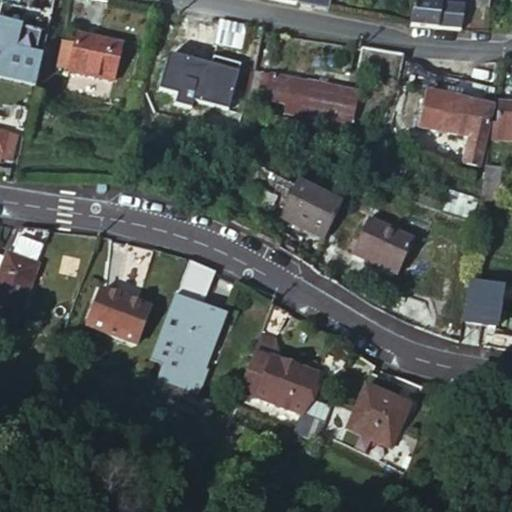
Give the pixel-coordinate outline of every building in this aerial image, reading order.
[(13,2),(6,0),(1,0),(0,6),(0,29),(6,31),(13,2)] [(329,0),(296,0),(295,3),(328,9),(329,0)] [(412,0),(408,24),(408,25),(458,31),(459,30),(462,9),(437,5),(437,0),(412,0)] [(467,0),(467,4),(491,8),(492,3),(491,0),(467,0)] [(223,20),(223,23),(219,43),(243,48),(248,24),(223,20)] [(121,46),(77,35),(70,69),(113,79),(121,46)] [(0,75),(37,84),(43,57),(28,53),(31,39),(19,36),(15,51),(0,46),(0,75)] [(402,56),(361,50),(357,75),(374,77),(373,84),(397,88),(397,86),(402,56)] [(188,90),(221,97),(223,86),(247,92),(251,75),(173,56),(168,82),(181,85),(181,91),(187,93),(188,90)] [(307,85),(255,74),(251,88),(253,88),(251,99),(248,99),(248,105),(263,108),(266,99),(287,103),(285,112),(300,115),(301,117),(352,126),(358,94),(308,83),(307,85)] [(223,86),(221,97),(244,102),(247,92),(223,86)] [(491,109),(426,95),(418,130),(468,140),(462,163),(479,167),(491,109)] [(495,127),(491,127),(489,143),(511,143),(511,106),(498,105),(495,127)] [(264,128),(288,133),(295,134),(297,122),(278,118),(279,112),(267,110),(264,128)] [(0,160),(3,150),(9,151),(10,144),(5,143),(7,133),(0,131),(0,160)] [(498,149),(488,148),(480,202),(496,204),(501,169),(495,168),(498,149)] [(0,180),(9,182),(11,170),(0,168),(0,180)] [(279,217),(325,240),(341,205),(297,183),(279,217)] [(411,243),(366,222),(352,252),(397,274),(411,243)] [(0,312),(16,319),(52,233),(17,229),(0,272),(0,312)] [(152,255),(126,248),(121,271),(147,278),(152,255)] [(200,311),(216,274),(206,269),(189,262),(153,356),(166,362),(166,364),(202,379),(206,370),(203,368),(223,320),(200,311)] [(467,285),(461,326),(496,331),(502,290),(467,285)] [(100,292),(96,303),(90,319),(87,325),(107,333),(105,340),(114,343),(116,337),(135,345),(149,312),(100,292)] [(90,319),(96,303),(91,301),(85,317),(90,319)] [(288,316),(271,307),(262,331),(275,337),(288,316)] [(247,372),(265,378),(272,359),(278,361),(278,360),(274,342),(260,337),(247,372)] [(316,408),(330,413),(346,369),(316,358),(310,374),(306,383),(314,385),(308,400),(317,404),(316,408)] [(299,420),(309,424),(316,408),(317,404),(308,400),(314,385),(306,383),(310,374),(278,361),(272,359),(265,378),(247,372),(239,391),(301,415),(299,420)] [(376,442),(390,399),(365,387),(346,429),(376,442)] [(323,430),(330,413),(316,408),(309,424),(323,430)]
